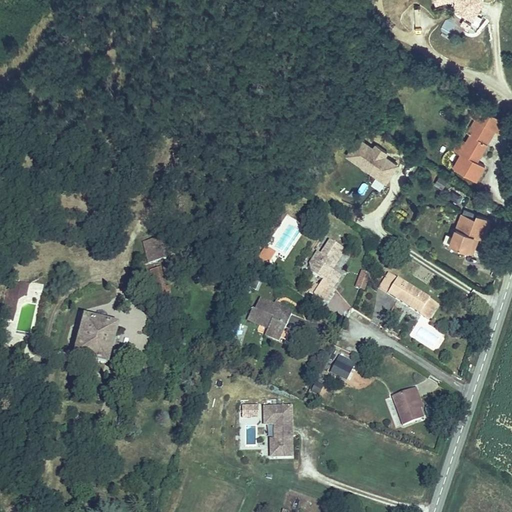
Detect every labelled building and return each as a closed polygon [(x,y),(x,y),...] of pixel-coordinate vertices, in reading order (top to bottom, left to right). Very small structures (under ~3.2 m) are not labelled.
[(483,0),(437,0),(438,3),(449,0),(459,0),(458,2),(460,10),(468,8),(478,14),(484,2),(483,0)] [(478,14),(468,8),(460,10),(475,19),(478,14)] [(465,145),(456,161),(452,167),(477,181),(485,166),(477,162),(495,131),(499,134),(506,122),(480,108),(478,111),(475,109),(470,117),(474,119),(465,134),(469,137),(465,145)] [(375,148),(360,138),(349,155),(364,165),(367,161),(377,167),(374,172),(387,180),(398,163),(386,155),(389,151),(378,144),(375,148)] [(448,156),(456,161),(465,145),(457,140),(448,156)] [(443,189),(448,178),(440,174),(435,185),(443,189)] [(446,234),(443,241),(468,251),(474,236),(479,238),(483,239),(490,220),(477,215),(476,218),(462,213),(453,236),(446,234)] [(474,236),(468,251),(473,253),(479,238),(474,236)] [(323,285),(334,268),(330,266),(335,259),(338,261),(346,248),(332,239),(323,253),(318,250),(311,261),(312,270),(322,277),(312,291),(325,299),(330,290),(323,285)] [(259,254),(270,261),(275,253),(265,246),(259,254)] [(148,269),(152,291),(163,289),(159,267),(148,269)] [(334,268),(323,285),(330,290),(342,273),(334,268)] [(361,289),(366,271),(360,269),(355,287),(361,289)] [(388,274),(379,289),(429,321),(438,306),(388,274)] [(29,283),(27,297),(40,298),(42,284),(29,283)] [(156,309),(170,306),(166,289),(163,289),(152,291),(156,309)] [(249,318),(261,324),(269,327),(265,336),(279,342),(280,338),(285,329),(292,313),(261,299),(255,312),(252,310),(249,318)] [(110,325),(76,316),(67,356),(100,364),(110,325)] [(269,327),(261,324),(257,332),(265,336),(269,327)] [(285,329),(280,338),(285,341),(289,331),(285,329)] [(329,376),(345,384),(352,370),(336,362),(329,376)] [(422,420),(419,411),(414,398),(418,396),(416,388),(392,397),(402,427),(422,420)] [(414,398),(419,411),(423,409),(418,396),(414,398)] [(259,418),(259,404),(241,404),(241,418),(259,418)] [(290,408),(264,408),(265,425),(274,425),(274,440),(270,441),(271,457),(292,457),(291,434),(290,433),(289,425),(291,425),(290,408)]
